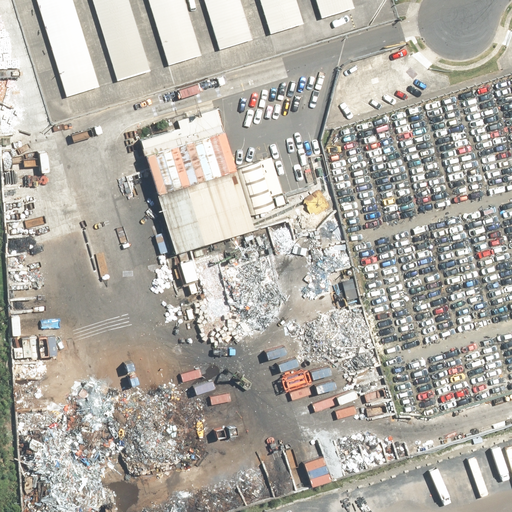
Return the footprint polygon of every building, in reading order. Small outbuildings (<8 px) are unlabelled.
[(92,81),(67,0),(31,0),(60,91),(92,81)] [(143,68),(122,0),(86,0),(111,78),(143,68)] [(187,0),(149,0),(168,63),(204,53),(187,0)] [(246,0),(205,0),(220,50),(258,38),(246,0)] [(300,0),(263,0),(274,33),(308,22),(300,0)] [(356,0),(319,0),(325,18),(359,8),(356,0)] [(240,225),(207,118),(131,142),(164,248),(240,225)] [(266,152),(229,165),(243,206),(280,193),(266,152)] [(289,219),(255,228),(192,247),(202,278),(259,261),(273,280),(286,276),(278,252),(297,246),(289,219)] [(196,275),(177,282),(185,306),(204,299),(196,275)]
